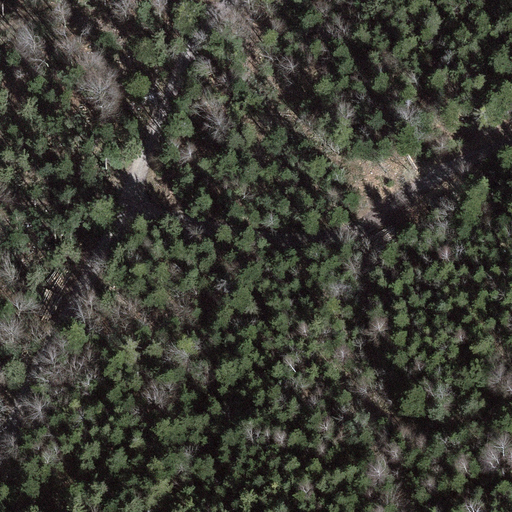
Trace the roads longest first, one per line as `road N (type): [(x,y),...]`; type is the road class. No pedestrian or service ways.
road 1 (track): [(0,437),(125,207),(183,63),(201,29),(231,0)]
road 2 (track): [(511,143),(414,187),(355,228),(318,239),(262,236),(125,207)]
